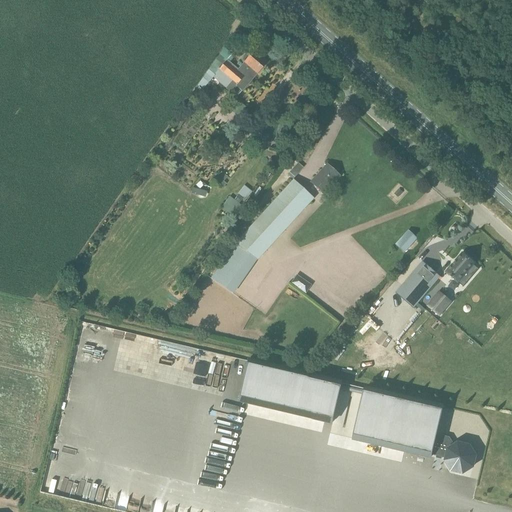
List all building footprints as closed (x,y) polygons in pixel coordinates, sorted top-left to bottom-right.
[(251,52),(256,46),(249,41),(245,47),(251,52)] [(225,62),(214,75),(215,76),(214,76),(227,87),(238,97),(268,62),(254,50),(238,70),(227,60),(225,62)] [(239,116),(246,108),(238,102),(231,110),(239,116)] [(296,138),(301,131),(297,129),(299,125),(295,122),(292,126),(290,124),(285,131),(291,136),(296,138)] [(277,150),(289,151),(289,144),(277,142),(277,150)] [(327,165),(311,183),(323,194),(334,182),(333,180),(338,175),(327,165)] [(294,178),(298,173),(293,169),(289,173),(294,178)] [(314,198),(294,180),(235,245),(210,279),(231,293),(254,258),(257,260),(264,252),(264,253),(314,198)] [(233,201),(225,212),(234,220),(243,208),(233,201)] [(395,245),(405,254),(418,239),(408,230),(395,245)] [(466,273),(473,265),(473,264),(474,264),(469,260),(468,258),(467,258),(462,254),(446,273),(451,277),(453,279),(453,278),(463,287),(471,278),(466,273)] [(424,261),(397,293),(414,308),(441,276),(424,261)] [(259,308),(270,292),(264,288),(253,304),(259,308)] [(439,317),(452,302),(441,292),(439,291),(426,306),(434,312),(439,317)] [(309,318),(313,312),(299,303),(295,309),(309,318)] [(424,324),(429,328),(438,318),(433,314),(424,324)] [(314,315),(310,320),(329,333),(333,327),(314,315)] [(255,320),(246,338),(253,342),(262,323),(255,320)] [(299,336),(304,330),(292,321),(287,326),(299,336)] [(293,342),(298,336),(283,324),(278,330),(293,342)] [(324,341),(328,335),(312,324),(307,331),(324,341)] [(301,339),(313,346),(317,339),(305,332),(301,339)] [(310,354),(314,349),(301,338),(297,344),(310,354)] [(333,423),(342,384),(247,361),(238,400),(333,423)] [(365,389),(354,439),(431,457),(432,455),(447,459),(446,461),(452,471),(463,473),(473,467),(475,456),(469,447),(458,444),(454,447),(449,438),(437,435),(443,407),(365,389)]
